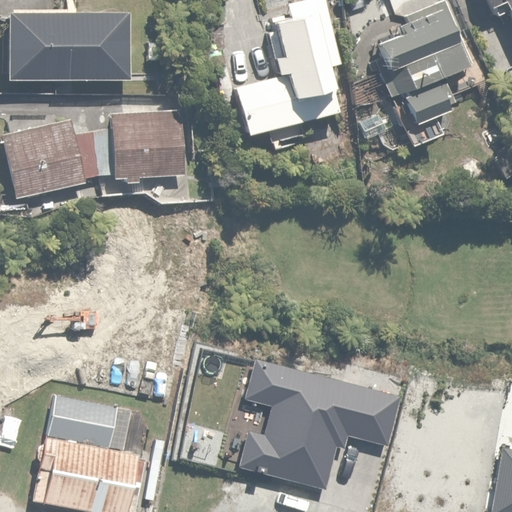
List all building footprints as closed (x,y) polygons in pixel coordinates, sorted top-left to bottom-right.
[(338,110),(332,84),(335,83),(329,59),(338,57),(324,0),(309,0),(284,6),(287,19),(265,24),(277,72),(234,82),(247,132),(266,128),(271,148),(296,142),(291,121),(338,110)] [(511,0),(489,0),(491,4),(499,0),(503,0),(511,19),(511,0)] [(425,21),(377,40),(386,65),(380,68),(390,95),(398,92),(409,121),(402,124),(409,143),(432,134),(425,117),(448,107),(436,76),(471,62),(448,4),(423,14),(425,21)] [(129,11),(7,12),(7,77),(129,76),(129,11)] [(111,112),(114,176),(199,171),(196,108),(111,112)] [(0,145),(16,197),(103,171),(89,127),(76,131),(71,116),(0,138),(0,145)] [(115,401),(51,389),(30,500),(96,511),(138,511),(150,452),(121,446),(126,421),(112,419),(115,401)]
